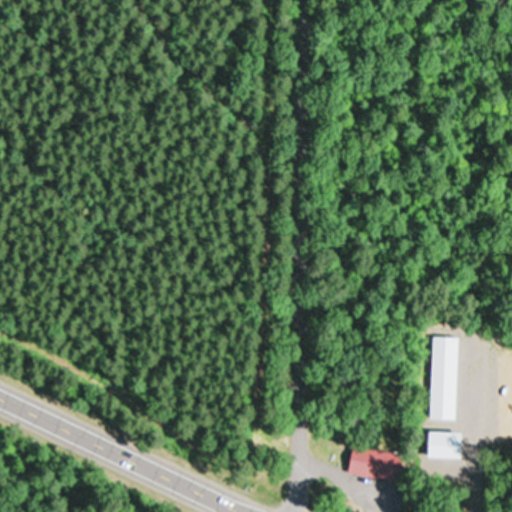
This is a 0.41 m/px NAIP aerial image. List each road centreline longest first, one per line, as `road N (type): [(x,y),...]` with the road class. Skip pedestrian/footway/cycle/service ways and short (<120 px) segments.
road 1 (residential): [(300,511),(301,0)]
road 2 (trunk): [(249,511),(0,391)]
